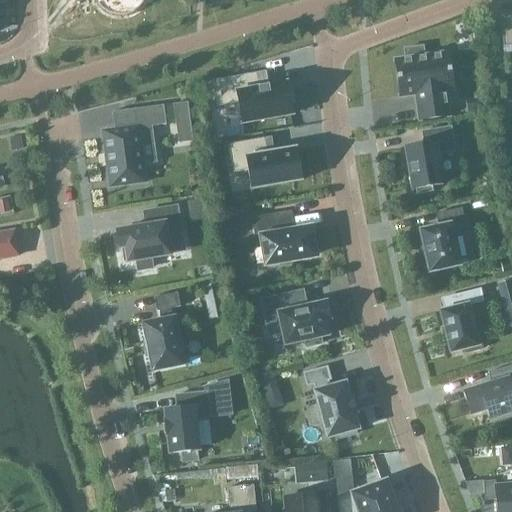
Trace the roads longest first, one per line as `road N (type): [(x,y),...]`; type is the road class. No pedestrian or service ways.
road 1 (residential): [(428,511),(357,282),(323,53),(472,0)]
road 2 (residential): [(74,128),(47,141),(57,220),(87,370),(129,511)]
